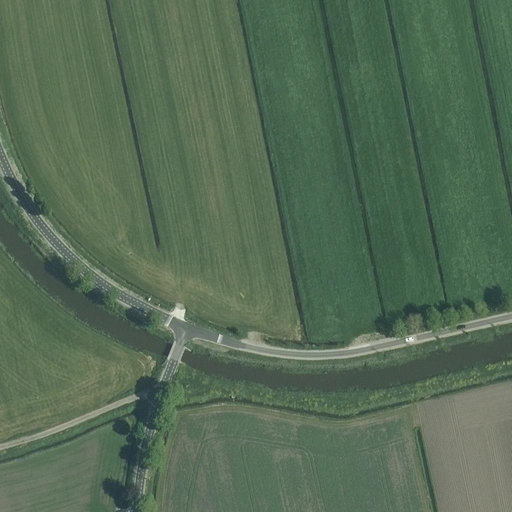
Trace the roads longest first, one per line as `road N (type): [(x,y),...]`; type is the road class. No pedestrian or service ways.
road 1 (unclassified): [(184,328),(308,354),(354,351),(511,312)]
road 2 (unclassified): [(184,328),(81,270),(40,227),(0,155)]
road 3 (unclassified): [(0,447),(136,396),(159,398)]
